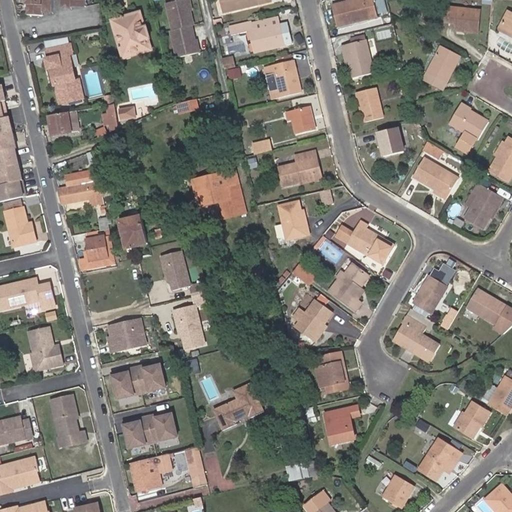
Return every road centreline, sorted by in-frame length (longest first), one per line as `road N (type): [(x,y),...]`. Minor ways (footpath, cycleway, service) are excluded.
road 1 (unclassified): [(6,0),(123,492)]
road 2 (residential): [(433,233),(371,195),(349,169),(308,0)]
road 3 (unclassified): [(433,233),(370,345),(383,378)]
